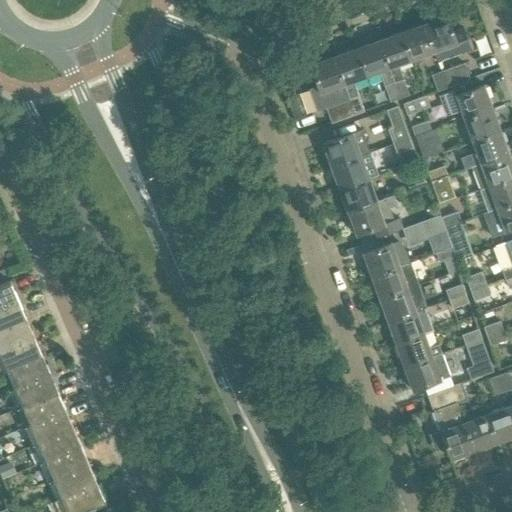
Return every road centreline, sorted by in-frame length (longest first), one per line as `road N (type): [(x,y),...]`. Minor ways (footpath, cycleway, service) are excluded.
road 1 (residential): [(404,511),(244,67),(250,37),(349,0)]
road 2 (residential): [(155,511),(29,212),(0,163)]
road 3 (tertiary): [(288,511),(165,236)]
road 4 (tertiary): [(56,41),(165,236)]
road 5 (tertiary): [(165,236),(96,25)]
